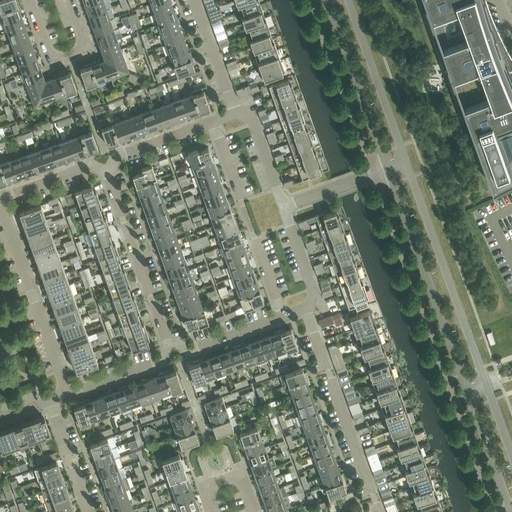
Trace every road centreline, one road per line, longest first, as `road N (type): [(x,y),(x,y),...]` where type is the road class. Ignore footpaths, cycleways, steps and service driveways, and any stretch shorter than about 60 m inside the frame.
road 1 (tertiary): [(387,170),(467,391)]
road 2 (tertiary): [(486,384),(405,164)]
road 3 (residential): [(378,511),(306,310)]
road 4 (residential): [(177,355),(102,161)]
road 5 (residential): [(212,122),(284,317)]
road 6 (residential): [(69,394),(0,210)]
road 7 (tertiary): [(326,0),(387,170)]
road 8 (tertiary): [(405,164),(347,0)]
road 9 (residential): [(69,0),(84,50),(59,60),(30,0)]
road 10 (tertiary): [(467,391),(510,511)]
road 11 (residential): [(233,115),(192,0)]
